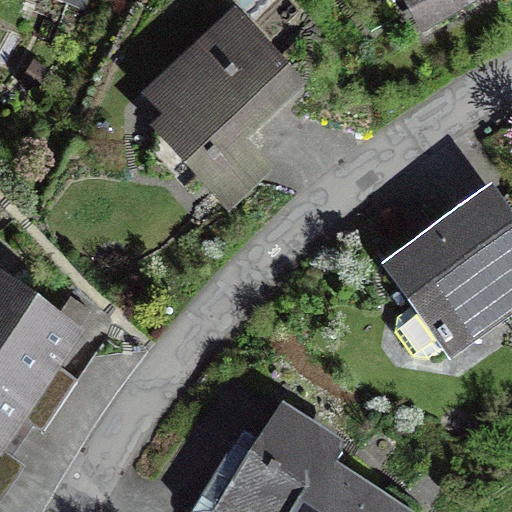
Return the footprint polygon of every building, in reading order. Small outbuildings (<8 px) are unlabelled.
[(409,0),(425,26),(471,0),(409,0)] [(237,17),(154,91),(174,113),(142,142),(184,187),(196,176),(221,204),(261,168),(234,138),(296,82),(237,17)] [(511,225),(490,193),(387,261),(417,306),(392,323),(421,367),(511,307),(511,225)] [(0,280),(0,442),(19,415),(36,426),(69,378),(52,367),(76,332),(0,280)] [(336,447),(281,411),(260,443),(245,432),(201,499),(220,511),(397,511),(325,464),(336,447)]
